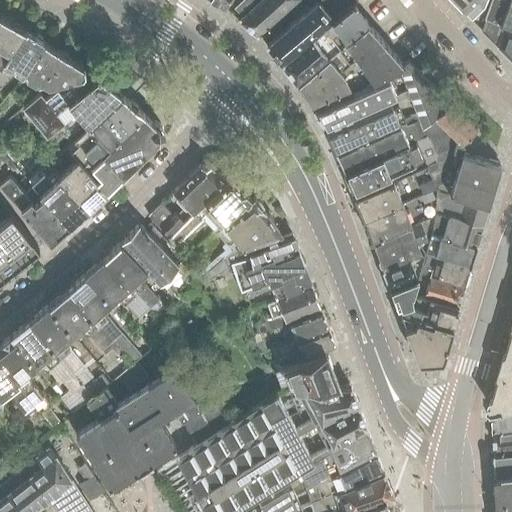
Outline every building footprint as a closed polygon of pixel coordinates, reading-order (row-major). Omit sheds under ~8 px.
[(210,0),(223,9),(229,0),(210,0)] [(242,0),(234,8),(241,16),(259,0),(242,0)] [(257,35),(258,35),(296,0),(259,0),(241,16),(239,19),(257,35)] [(311,37),(330,20),(332,18),(316,0),(315,0),(266,44),(281,63),(311,37)] [(451,0),(471,20),(483,9),(486,0),(451,0)] [(511,0),(493,0),(486,19),(511,28),(511,0)] [(366,22),(352,3),(351,3),(332,18),(330,20),(344,40),(366,22)] [(0,67),(23,29),(0,15),(0,67)] [(481,30),(511,61),(511,28),(486,19),(481,30)] [(356,57),(359,61),(384,42),(366,22),(344,40),(356,57)] [(12,67),(25,75),(45,42),(23,29),(0,67),(0,70),(7,75),(12,67)] [(326,55),(311,37),(281,63),(295,81),(326,55)] [(58,50),(45,42),(25,75),(35,81),(38,78),(46,83),(50,78),(55,81),(83,75),(84,72),(83,65),(69,56),(68,53),(61,49),(58,50)] [(360,64),(371,79),(387,72),(397,65),(401,62),(384,42),(359,61),(360,64)] [(327,57),(297,84),(310,105),(349,88),(342,74),(327,57)] [(356,57),(349,62),(353,68),(360,64),(359,61),(356,57)] [(488,204),(486,203),(497,165),(499,166),(499,164),(461,152),(463,144),(461,142),(476,127),(411,62),(407,58),(401,62),(397,65),(421,127),(432,116),(455,140),(455,143),(454,142),(451,150),(454,151),(452,162),(457,163),(453,177),(441,177),(443,182),(434,185),(435,200),(434,212),(446,215),(457,218),(481,225),(488,204)] [(19,104),(44,130),(53,141),(61,133),(68,141),(77,133),(122,94),(120,92),(119,88),(118,87),(114,84),(113,84),(109,84),(99,75),(83,88),(80,84),(78,82),(72,87),(69,83),(57,93),(53,89),(41,99),(34,91),(19,104)] [(322,128),(323,128),(387,97),(379,78),(349,90),(311,108),(322,128)] [(77,133),(68,141),(65,144),(85,167),(144,112),(122,94),(77,133)] [(396,117),(387,97),(323,128),(333,148),(396,117)] [(163,131),(162,131),(162,130),(162,129),(162,128),(162,127),(161,126),(161,125),(160,125),(160,124),(159,123),(158,123),(158,122),(157,122),(156,121),(155,121),(154,121),(153,121),(152,121),(144,112),(85,167),(94,177),(104,189),(120,174),(162,133),(163,131)] [(417,139),(421,137),(414,121),(407,124),(405,119),(399,121),(408,140),(416,136),(417,139)] [(335,151),(344,171),(407,142),(398,121),(335,151)] [(426,135),(421,137),(417,139),(426,158),(434,154),(426,135)] [(415,138),(407,142),(344,171),(352,192),(389,177),(387,173),(423,159),(415,138)] [(94,177),(85,167),(65,144),(47,160),(86,205),(104,189),(94,177)] [(0,162),(8,156),(0,147),(0,184),(49,239),(68,222),(41,195),(34,186),(25,193),(8,173),(3,178),(0,175),(0,162)] [(41,195),(68,222),(86,205),(47,160),(28,178),(34,186),(41,195)] [(425,162),(354,195),(362,216),(430,185),(433,184),(425,162)] [(159,228),(165,235),(226,179),(218,172),(217,171),(216,171),(215,172),(208,165),(209,163),(200,163),(200,164),(188,176),(171,191),(172,192),(171,193),(184,204),(175,215),(160,202),(146,214),(159,228)] [(231,179),(226,179),(165,235),(173,244),(200,219),(196,215),(200,211),(211,223),(183,250),(187,255),(215,229),(215,228),(250,197),(231,179)] [(362,216),(371,238),(410,221),(410,220),(427,213),(433,194),(430,185),(362,216)] [(252,195),(250,197),(215,228),(215,229),(229,244),(209,263),(199,272),(202,276),(226,254),(231,250),(277,233),(280,231),(267,212),(266,212),(252,195)] [(0,221),(0,237),(20,262),(20,263),(31,254),(29,252),(33,248),(33,249),(34,249),(35,249),(36,249),(37,249),(38,248),(10,213),(0,221)] [(441,234),(475,245),(481,225),(457,218),(446,215),(441,234)] [(138,223),(118,241),(144,270),(148,275),(149,274),(175,300),(183,292),(199,275),(182,258),(178,262),(138,223)] [(382,268),(419,252),(415,240),(425,236),(422,229),(412,233),(408,225),(372,242),(382,268)] [(433,255),(469,266),(475,246),(475,245),(441,234),(429,231),(423,252),(433,255)] [(231,250),(226,254),(230,265),(247,259),(250,266),(297,249),(291,233),(279,237),(277,233),(231,250)] [(0,272),(3,276),(14,268),(12,265),(16,262),(16,263),(17,262),(18,263),(18,262),(19,263),(20,262),(0,237),(0,272)] [(148,275),(144,270),(118,241),(100,258),(147,309),(148,308),(155,314),(161,309),(158,305),(162,301),(142,280),(148,275)] [(250,266),(247,259),(230,265),(239,289),(256,282),(303,265),(297,249),(250,266)] [(419,252),(382,268),(390,288),(409,279),(415,277),(419,252)] [(422,264),(429,266),(432,255),(426,253),(422,264)] [(433,255),(428,275),(463,286),(469,266),(433,255)] [(100,258),(83,274),(108,302),(113,308),(123,299),(139,316),(147,309),(100,258)] [(310,283),(303,265),(256,282),(257,284),(246,288),(245,293),(246,297),(270,287),(273,297),(310,283)] [(113,308),(108,302),(83,274),(66,290),(130,363),(141,354),(122,333),(106,315),(113,308)] [(457,306),(459,302),(463,286),(428,275),(422,296),(457,306)] [(409,279),(390,288),(389,288),(396,307),(411,302),(409,279)] [(282,320),(319,306),(310,283),(273,297),(278,309),(263,314),(264,317),(253,322),(257,334),(279,325),(283,324),(282,320)] [(66,290),(48,304),(72,333),(81,325),(107,355),(115,348),(129,364),(130,363),(66,290)] [(419,307),(417,315),(451,326),(457,306),(422,296),(419,307)] [(72,333),(48,304),(29,319),(83,384),(93,377),(85,365),(64,340),(72,333)] [(290,343),(296,340),(328,328),(321,309),(283,324),(279,325),(283,337),(288,336),(290,343)] [(442,359),(451,326),(417,315),(411,313),(409,319),(400,316),(417,361),(425,361),(442,359)] [(29,319),(10,334),(34,365),(43,358),(63,383),(68,389),(59,396),(72,412),(85,401),(97,420),(121,405),(117,400),(107,384),(109,383),(102,373),(84,386),(83,384),(29,319)] [(274,369),(326,350),(335,347),(328,328),(296,340),(290,343),(294,353),(272,362),(274,369)] [(156,332),(145,341),(150,347),(161,338),(156,332)] [(501,370),(511,368),(511,332),(502,365),(501,370)] [(34,365),(10,334),(0,341),(0,362),(35,407),(36,407),(52,427),(60,422),(49,407),(51,406),(25,372),(34,365)] [(267,351),(263,340),(256,342),(260,354),(267,351)] [(340,386),(326,350),(274,369),(282,388),(288,386),(306,386),(305,384),(340,386)] [(180,422),(193,442),(231,418),(215,390),(196,401),(183,381),(169,357),(151,368),(155,375),(117,400),(121,405),(97,420),(78,433),(107,482),(130,468),(133,472),(151,461),(149,457),(171,444),(155,418),(172,408),(180,422)] [(128,389),(147,374),(137,361),(118,376),(128,389)] [(0,362),(0,392),(4,390),(19,409),(22,406),(28,413),(35,407),(0,362)] [(511,368),(501,370),(493,396),(492,400),(492,406),(492,410),(511,406),(511,368)] [(305,384),(306,386),(288,386),(282,388),(277,390),(316,457),(316,458),(337,445),(367,429),(350,386),(348,382),(340,386),(305,384)] [(252,499),(288,475),(300,468),(316,457),(277,390),(261,399),(231,418),(193,442),(154,468),(182,511),(233,511),(235,511),(252,499)] [(511,406),(492,410),(494,433),(511,430),(511,406)] [(305,484),(340,468),(375,450),(367,429),(337,445),(316,458),(316,457),(300,468),(305,484)] [(495,451),(495,453),(511,450),(511,430),(494,433),(495,451)] [(16,436),(22,443),(29,438),(24,431),(16,436)] [(8,442),(3,446),(10,456),(16,452),(8,442)] [(37,464),(29,471),(47,497),(57,511),(93,511),(92,510),(53,451),(47,444),(32,457),(37,464)] [(383,471),(375,450),(340,468),(305,484),(310,501),(383,471)] [(511,450),(495,453),(497,474),(511,472),(511,450)] [(77,467),(84,478),(92,473),(85,463),(77,467)] [(0,511),(27,511),(47,497),(29,471),(0,494),(0,511)] [(344,511),(384,500),(393,497),(383,471),(310,501),(299,505),(288,475),(252,499),(261,511),(344,511)] [(511,472),(497,474),(499,501),(511,499),(511,472)] [(103,491),(92,473),(84,478),(78,482),(89,500),(103,491)] [(236,511),(261,511),(252,499),(235,511),(236,511)] [(511,511),(511,499),(499,501),(500,511),(511,511)] [(388,511),(384,500),(344,511),(388,511)]
